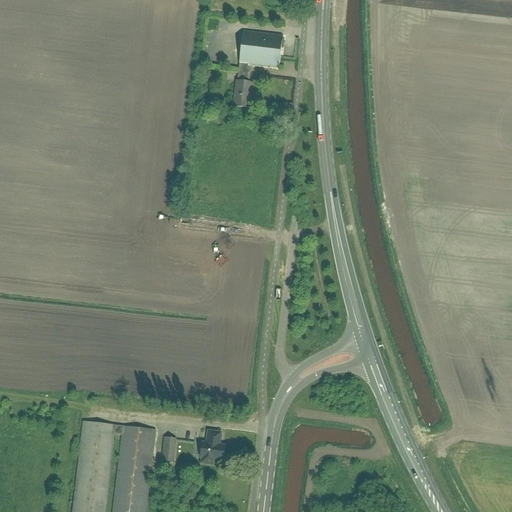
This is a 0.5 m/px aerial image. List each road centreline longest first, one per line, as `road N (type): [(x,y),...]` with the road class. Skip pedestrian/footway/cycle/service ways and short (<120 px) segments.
road 1 (secondary): [(364,340),(326,156),(324,0)]
road 2 (secondary): [(441,511),(370,360)]
